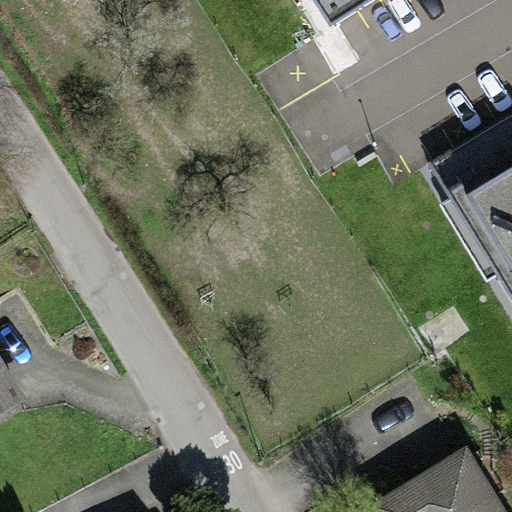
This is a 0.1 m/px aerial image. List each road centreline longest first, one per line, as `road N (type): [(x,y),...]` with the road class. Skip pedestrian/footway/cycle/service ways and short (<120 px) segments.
road 1 (tertiary): [(237,511),(0,113)]
road 2 (residential): [(511,16),(328,119)]
